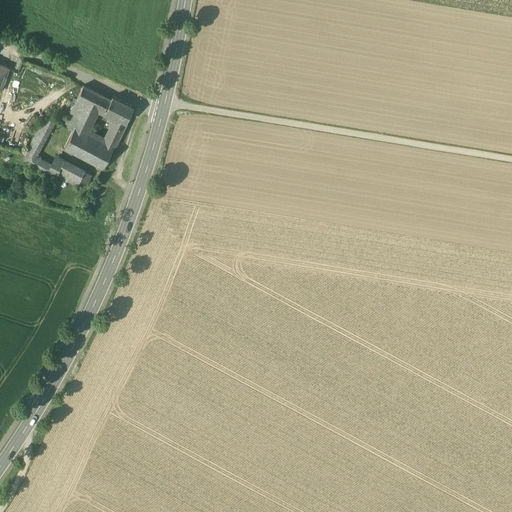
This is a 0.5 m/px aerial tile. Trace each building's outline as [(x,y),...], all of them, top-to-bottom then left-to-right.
[(104,95),(83,85),(77,97),(78,99),(87,103),(98,108),(104,95)] [(134,107),(113,96),(111,99),(104,95),(98,108),(117,118),(126,122),(134,107)] [(78,99),(65,126),(73,130),(87,103),(78,99)] [(73,130),(66,145),(66,146),(66,147),(67,148),(77,154),(87,133),(85,131),(89,126),(98,108),(87,103),(73,130)] [(55,121),(46,116),(41,127),(49,132),(55,121)] [(117,118),(109,135),(118,139),(126,122),(117,118)] [(49,132),(41,127),(37,135),(45,140),(49,132)] [(105,142),(87,133),(77,154),(104,168),(114,147),(105,142)] [(37,135),(22,162),(31,166),(36,157),(45,140),(37,135)] [(118,139),(109,135),(105,142),(114,147),(118,139)] [(51,165),(36,157),(31,166),(46,175),(51,165)] [(51,165),(46,175),(55,179),(57,176),(60,170),(59,170),(64,161),(56,157),(51,165)] [(78,167),(65,160),(64,161),(59,170),(60,170),(73,177),(78,167)] [(85,171),(78,167),(73,177),(80,180),(84,172),(85,171)] [(73,177),(60,170),(57,176),(78,187),(81,181),(80,180),(73,177)] [(91,176),(84,172),(80,180),(81,181),(87,184),(91,176)]
